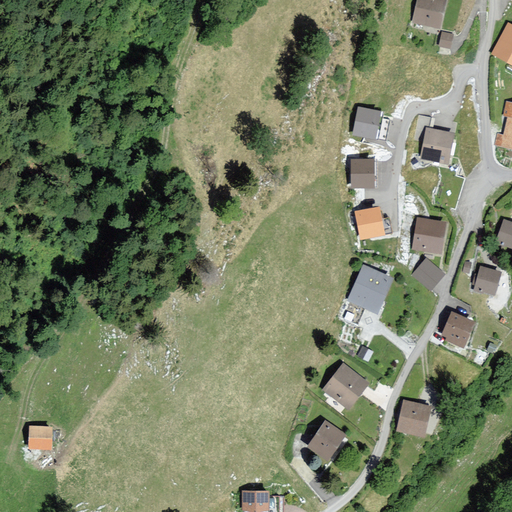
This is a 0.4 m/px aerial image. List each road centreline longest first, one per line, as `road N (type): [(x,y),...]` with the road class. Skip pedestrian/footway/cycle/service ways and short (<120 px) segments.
road 1 (residential): [(491,176),(477,193),(379,450),(362,481),(326,511)]
road 2 (unclassified): [(491,176),(481,75),(493,0)]
